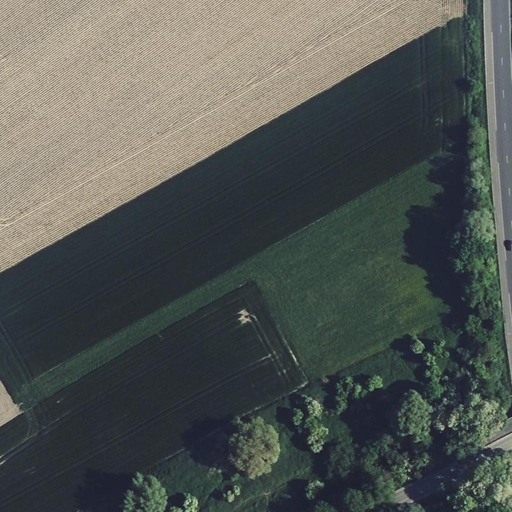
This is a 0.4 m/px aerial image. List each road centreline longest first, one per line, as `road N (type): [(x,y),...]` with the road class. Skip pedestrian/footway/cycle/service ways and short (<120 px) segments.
road 1 (motorway): [(499,0),(511,234)]
road 2 (unclassified): [(511,446),(376,511)]
